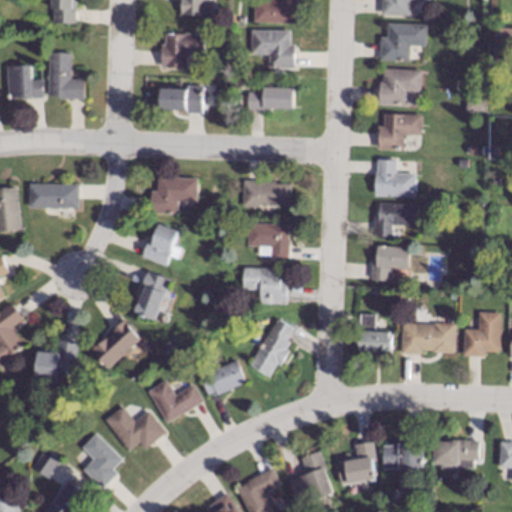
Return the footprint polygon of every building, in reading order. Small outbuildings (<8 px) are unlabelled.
[(75,0),(75,23),(52,23),(52,0),(75,0)] [(206,0),(206,14),(181,14),(181,0),(206,0)] [(297,0),(297,21),(253,20),(253,0),(297,0)] [(410,0),(410,14),(381,13),(381,0),(410,0)] [(244,22),(235,21),(235,14),(236,14),(244,14),(244,22)] [(427,23),(426,44),(410,44),(410,59),(380,58),(381,35),(387,35),(388,22),(427,23)] [(511,27),(494,26),(493,60),(511,60),(511,44),(511,27)] [(290,43),(295,43),(295,67),(267,67),(267,53),(250,53),(250,29),(290,29),(290,43)] [(206,32),(204,56),(186,55),(186,67),(159,65),(160,43),(163,43),(164,31),(206,32)] [(70,77),(84,77),(84,98),(58,97),(58,95),(47,95),(48,52),(70,52),(70,77)] [(32,79),(42,78),(43,97),(21,99),(21,96),(8,97),(6,65),(31,63),(32,79)] [(421,68),(421,90),(405,90),(404,103),(378,102),(379,80),(383,80),(383,67),(421,68)] [(202,113),(184,113),(184,109),(158,109),(158,87),(184,87),(184,83),(202,83),(202,113)] [(293,108),(270,108),(270,110),(246,110),(246,91),(261,91),(261,85),(296,86),(293,108)] [(485,86),(484,110),(466,109),(467,85),(485,86)] [(422,113),(421,134),(404,133),(403,148),(376,147),(377,125),(383,125),(384,112),(422,113)] [(483,144),(483,155),(470,155),(471,144),(483,144)] [(396,158),(396,172),(416,173),(415,196),(374,195),(375,171),(377,171),(377,158),(396,158)] [(198,177),(197,200),(177,199),(176,212),(148,211),(149,190),(156,190),(157,175),(198,177)] [(273,180),(273,183),(291,183),(290,204),(258,203),(258,205),(241,205),(242,179),(273,180)] [(78,207),(28,206),(28,182),(79,183),(78,207)] [(21,228),(0,230),(0,186),(16,185),(21,228)] [(418,202),(417,224),(392,223),(392,236),(373,235),(373,215),(378,215),(378,201),(418,202)] [(288,223),(287,260),(270,260),(270,254),(258,253),(258,245),(245,245),(246,221),(288,223)] [(179,229),(173,244),(181,247),(177,258),(168,255),(164,264),(141,256),(147,237),(153,240),(159,222),(179,229)] [(411,245),(411,267),(391,267),(390,279),(371,279),(372,255),(377,255),(378,244),(411,245)] [(9,271),(0,275),(0,286),(4,296),(0,297),(0,255),(2,255),(9,271)] [(280,282),(287,282),(286,304),(259,303),(259,300),(250,299),(251,288),(241,288),(241,266),(280,267),(280,282)] [(170,279),(154,320),(133,312),(142,288),(140,288),(147,270),(170,279)] [(24,318),(12,327),(25,344),(6,358),(1,351),(0,351),(0,310),(12,301),(24,318)] [(501,312),(499,351),(485,351),(485,356),(463,355),(464,327),(478,328),(479,311),(501,312)] [(376,313),(375,329),(392,330),(391,356),(372,356),(372,353),(359,352),(360,313),(376,313)] [(292,327),(286,338),(290,341),(287,347),(289,348),(279,364),(276,362),(268,376),(248,364),(277,317),(292,327)] [(141,337),(109,367),(91,348),(101,338),(102,340),(123,319),(141,337)] [(238,328),(231,331),(228,324),(235,321),(238,328)] [(455,323),(454,351),(422,350),(422,353),(401,352),(402,321),(455,323)] [(226,336),(218,340),(216,335),(223,331),(226,336)] [(77,341),(76,361),(68,361),(66,383),(54,382),(54,379),(36,377),(38,350),(57,352),(59,339),(77,341)] [(246,382),(215,396),(213,391),(207,394),(195,366),(205,362),(208,370),(236,358),(246,382)] [(173,394),(192,382),(203,400),(165,423),(145,389),(163,378),(173,394)] [(134,420),(147,409),(165,432),(144,448),(139,441),(128,449),(104,418),(121,404),(134,420)] [(122,458),(113,467),(118,472),(103,488),(82,469),(93,457),(81,446),(95,432),(122,458)] [(425,466),(384,467),(383,444),(397,444),(397,439),(424,438),(425,466)] [(481,439),(480,458),(474,458),(474,468),(457,467),(457,463),(435,462),(436,440),(449,440),(449,438),(481,439)] [(377,457),(373,458),(377,478),(342,485),(337,461),(358,457),(356,443),(373,440),(377,457)] [(511,440),(511,466),(499,466),(500,440),(511,440)] [(60,457),(48,476),(32,466),(45,447),(60,457)] [(336,491),(298,506),(288,479),(307,472),(301,457),(321,449),(336,491)] [(281,482),(263,492),(273,510),(269,511),(249,511),(237,487),(248,481),(248,479),(273,466),(281,482)] [(89,494),(76,511),(44,511),(67,479),(89,494)] [(0,511),(0,480),(20,510),(17,511),(0,511)] [(241,511),(208,511),(213,509),(209,504),(226,491),(241,511)]
